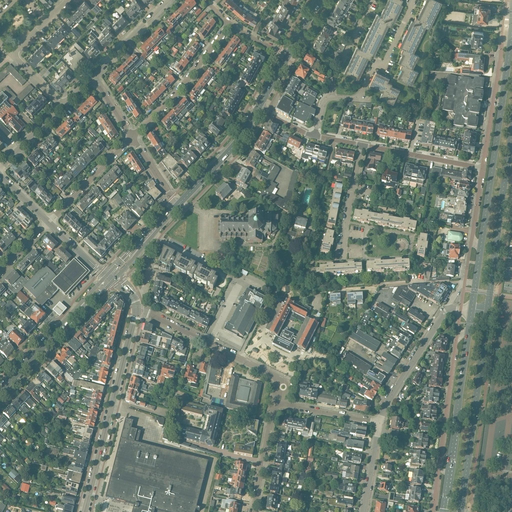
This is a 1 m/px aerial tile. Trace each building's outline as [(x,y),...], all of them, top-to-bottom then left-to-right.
[(143,7),(135,0),(132,0),(132,1),(130,4),(138,12),(143,7)] [(194,4),(194,3),(191,0),(189,0),(185,4),(191,11),(194,15),(198,10),(199,10),(194,4)] [(232,10),(237,4),(232,0),(228,6),(232,10)] [(288,6),(289,3),(284,0),(283,0),(282,3),(283,3),(281,5),(282,6),(280,9),(290,15),(292,12),(291,11),(293,9),(288,6)] [(353,8),(354,6),(348,3),(343,0),(338,0),(337,4),(345,9),(347,10),(349,7),(350,7),(353,8)] [(388,0),(381,16),(380,17),(377,15),(361,49),(360,50),(357,48),(345,73),(356,79),(367,57),(370,59),(372,54),(372,55),(387,24),(390,26),(392,21),(393,21),(401,4),(402,0),(388,0)] [(429,27),(441,2),(437,0),(427,0),(419,18),(416,16),(413,21),(400,47),(403,48),(401,53),(404,54),(400,63),(402,64),(400,68),(403,70),(399,78),(411,84),(416,72),(411,70),(417,56),(412,54),(426,25),(429,27)] [(80,5),(86,12),(91,7),(84,1),(80,5)] [(120,4),(118,6),(123,11),(125,9),(133,17),(138,12),(130,4),(127,7),(126,6),(124,8),(120,4)] [(182,7),(182,8),(180,10),(186,16),(191,11),(185,4),(182,7)] [(237,14),(242,9),(237,4),(232,10),(237,14)] [(342,14),(345,9),(337,4),(334,9),(342,14)] [(81,17),(86,12),(80,5),(75,10),(81,17)] [(474,12),(479,13),(479,14),(489,15),(490,8),(484,7),(484,6),(480,5),(480,8),(475,7),(474,12)] [(242,18),(246,13),(242,9),(237,14),(242,18)] [(286,20),(288,17),(289,18),(290,15),(280,9),(279,12),(278,12),(276,14),(274,17),(279,20),(281,17),(286,20)] [(334,9),(330,15),(339,20),(341,16),(343,18),(345,16),(342,14),(334,9)] [(75,10),(70,15),(77,21),(81,17),(75,10)] [(182,20),(186,16),(180,10),(176,14),(182,20)] [(246,13),(242,18),(249,22),(252,16),(253,14),(248,11),(247,13),(246,13)] [(253,14),(252,16),(249,22),(254,25),(257,19),(255,18),(257,14),(255,12),(253,14)] [(481,24),(481,22),(482,22),(482,21),(488,22),(489,15),(479,14),(479,13),(474,12),(473,23),(481,24)] [(207,15),(204,13),(198,19),(200,21),(202,19),(203,19),(207,15)] [(181,20),(182,20),(176,14),(171,19),(177,25),(179,22),(180,23),(182,21),(181,20)] [(72,26),(77,21),(70,15),(65,19),(72,26)] [(123,15),(118,20),(124,26),(129,21),(123,15)] [(339,20),(330,15),(327,21),(335,26),(339,20)] [(278,23),(279,20),(274,17),(272,20),(270,19),(267,25),(270,27),(279,32),(283,26),(278,23)] [(177,25),(171,19),(169,20),(166,23),(170,27),(167,31),(170,35),(173,32),(171,30),(177,25)] [(202,22),(206,25),(212,29),(216,24),(210,20),(208,22),(204,19),(202,22)] [(118,32),(124,26),(118,20),(113,26),(118,32)] [(326,24),(324,25),(325,25),(322,29),(332,35),(333,32),(335,29),(331,26),(330,27),(327,25),(326,24)] [(64,37),(69,32),(71,30),(65,25),(63,27),(61,25),(56,30),(64,37)] [(110,40),(115,35),(111,32),(113,30),(109,25),(108,25),(106,27),(101,31),(101,32),(110,40)] [(208,35),(212,29),(206,25),(202,30),(208,35)] [(78,36),(80,34),(73,27),(71,29),(78,36)] [(276,38),(279,32),(270,27),(269,29),(268,29),(266,32),(273,36),(273,37),(276,38)] [(95,38),(97,36),(89,28),(87,30),(89,32),(95,38)] [(204,40),(208,35),(202,30),(200,28),(196,34),(204,40)] [(322,29),(319,35),(328,40),(331,35),(332,35),(322,29)] [(59,42),(64,37),(56,30),(52,35),(59,42)] [(169,38),(172,36),(170,35),(167,31),(163,34),(159,30),(156,33),(156,34),(154,35),(162,43),(163,45),(165,42),(163,40),(167,36),(169,38)] [(472,35),(472,38),(482,39),(482,37),(483,37),(483,36),(484,34),(483,34),(483,32),(474,31),(473,36),(472,35)] [(99,34),(99,35),(97,37),(105,45),(110,40),(101,32),(99,34)] [(46,40),(48,42),(46,44),(52,49),(59,42),(52,35),(46,40)] [(162,43),(154,35),(150,40),(157,47),(162,43)] [(325,45),(328,40),(319,35),(316,40),(325,45)] [(191,49),(196,54),(200,48),(198,46),(198,45),(197,44),(199,42),(196,39),(194,38),(192,36),(190,39),(192,40),(187,47),(191,49)] [(481,41),(482,39),(472,38),(468,37),(468,40),(466,41),(466,43),(467,45),(472,46),(472,45),(481,46),(481,45),(482,45),(483,42),(482,42),(482,41),(481,41)] [(234,38),(230,43),(236,48),(240,42),(234,38)] [(157,47),(150,40),(145,44),(152,52),(157,47)] [(325,45),(316,40),(313,45),(322,51),(325,45)] [(90,47),(96,53),(101,48),(94,41),(91,43),(92,44),(90,47)] [(76,42),(73,44),(81,52),(84,50),(76,42)] [(232,53),(236,48),(230,43),(227,48),(232,53)] [(45,56),(52,49),(46,44),(44,46),(42,44),(37,49),(45,56)] [(152,52),(145,44),(143,46),(140,48),(144,53),(140,56),(144,60),(147,58),(146,58),(152,52)] [(84,56),(75,47),(69,53),(73,58),(70,61),(72,63),(70,66),(74,70),(74,69),(75,70),(78,67),(78,66),(82,62),(81,61),(82,60),(82,59),(84,56)] [(92,58),(96,53),(90,47),(87,49),(87,48),(84,51),(92,58)] [(185,53),(193,59),(196,54),(191,49),(187,47),(183,52),(185,53)] [(227,48),(223,53),(228,58),(232,53),(227,48)] [(40,61),(45,56),(37,49),(32,54),(40,61)] [(252,57),(254,59),(263,64),(266,58),(260,55),(261,54),(258,52),(257,52),(255,51),(252,57)] [(340,54),(336,51),(332,57),(338,60),(340,54)] [(181,58),(183,60),(189,64),(193,59),(185,53),(181,58)] [(218,57),(219,58),(225,63),(226,64),(230,59),(228,58),(223,53),(220,57),(219,56),(218,57)] [(35,66),(40,61),(32,54),(27,59),(35,66)] [(307,55),(306,58),(305,58),(304,60),(304,61),(304,62),(311,66),(309,69),(314,72),(319,62),(307,55)] [(468,65),(474,66),(483,67),(484,63),(485,64),(485,60),(476,60),(476,56),(457,55),(457,58),(469,59),(468,65)] [(144,60),(140,56),(137,60),(133,56),(130,59),(129,61),(134,67),(136,69),(143,63),(143,62),(144,60)] [(219,58),(219,59),(215,63),(221,68),(225,63),(219,58)] [(261,67),(263,64),(254,59),(251,64),(259,69),(260,67),(261,67)] [(188,64),(189,64),(183,60),(179,65),(185,69),(188,64)] [(129,61),(124,66),(130,72),(134,67),(129,61)] [(181,74),(185,69),(179,65),(176,62),(173,67),(171,66),(169,68),(178,75),(180,73),(181,74)] [(251,64),(248,70),(256,75),(259,71),(258,71),(259,69),(251,64)] [(125,76),(130,72),(124,66),(119,70),(120,70),(125,76)] [(73,81),(72,81),(74,78),(73,77),(75,74),(69,67),(66,70),(67,72),(62,77),(63,78),(66,82),(68,84),(69,84),(70,85),(73,81)] [(208,70),(207,70),(206,72),(207,73),(205,75),(211,79),(213,81),(214,82),(216,79),(214,78),(216,75),(217,76),(219,73),(218,71),(213,67),(210,71),(209,70),(208,70)] [(295,74),(296,75),(296,76),(304,80),(308,72),(300,67),(298,72),(297,71),(295,74)] [(117,71),(114,74),(121,81),(125,76),(120,70),(119,70),(118,72),(117,71)] [(244,76),(252,80),(254,77),(255,78),(256,75),(248,70),(244,76)] [(314,74),(319,77),(324,79),(326,76),(316,71),(314,74)] [(389,79),(375,73),(370,84),(384,92),(382,97),(394,103),(395,100),(396,97),(399,91),(391,87),(392,84),(388,82),(389,79)] [(123,82),(121,81),(114,74),(109,80),(113,84),(114,83),(116,85),(118,83),(120,85),(123,82)] [(211,79),(205,75),(201,80),(207,84),(209,86),(213,81),(211,79)] [(252,80),(244,76),(240,83),(239,82),(237,85),(242,88),(245,84),(249,86),(252,80)] [(453,127),(476,130),(479,107),(477,107),(478,103),(481,104),(483,94),(479,94),(480,90),(482,91),(483,80),(474,79),(473,82),(470,82),(470,79),(461,78),(460,81),(457,80),(457,78),(448,76),(446,86),(449,87),(448,89),(446,88),(442,111),(452,113),(452,110),(456,111),(458,114),(457,117),(455,117),(453,127)] [(58,91),(61,88),(62,90),(65,88),(66,88),(69,85),(68,85),(68,84),(66,82),(63,78),(62,77),(58,80),(57,79),(51,85),(58,91)] [(164,80),(166,81),(171,86),(175,82),(170,77),(168,79),(166,78),(164,80)] [(203,90),(207,84),(201,80),(197,85),(203,90)] [(291,85),(302,91),(305,86),(300,83),(294,80),(291,85)] [(169,90),(170,88),(170,87),(171,86),(166,81),(161,86),(166,91),(168,89),(169,90)] [(199,95),(203,90),(197,85),(193,90),(199,95)] [(233,96),(241,100),(244,95),(240,92),(242,88),(237,85),(235,88),(237,89),(235,92),(231,91),(229,94),(233,96)] [(288,90),(294,94),(295,92),(302,96),(304,92),(302,91),(291,85),(288,90)] [(161,86),(157,90),(162,95),(162,94),(163,95),(165,93),(164,92),(166,91),(161,86)] [(306,94),(307,94),(315,99),(318,93),(309,88),(306,94)] [(152,95),(157,100),(159,98),(159,99),(162,97),(161,96),(162,95),(157,90),(152,95)] [(201,97),(199,95),(193,90),(192,90),(190,92),(191,93),(189,95),(191,97),(189,99),(195,104),(197,101),(197,102),(201,97)] [(294,94),(288,90),(285,95),(294,101),(298,103),(300,100),(293,96),(294,94)] [(122,98),(125,103),(131,99),(128,94),(126,95),(124,92),(120,96),(122,98)] [(155,103),(154,102),(157,100),(152,95),(149,92),(144,97),(146,100),(144,102),(149,107),(151,105),(152,105),(152,104),(153,105),(155,103)] [(17,114),(11,108),(13,105),(15,107),(16,106),(12,102),(11,103),(7,99),(6,101),(0,94),(0,120),(6,126),(8,124),(18,134),(25,127),(15,117),(17,114)] [(314,117),(318,101),(315,99),(307,94),(301,105),(299,104),(296,112),(292,119),(304,124),(305,123),(305,124),(305,125),(307,126),(308,125),(308,124),(309,125),(313,117),(314,117)] [(285,95),(283,99),(283,98),(280,103),(279,102),(278,105),(279,105),(275,111),(288,119),(288,118),(292,120),(292,119),(296,112),(299,104),(298,103),(294,101),(285,95)] [(40,96),(35,101),(42,108),(49,101),(47,99),(45,101),(40,96)] [(230,101),(238,106),(241,100),(233,96),(230,101)] [(16,98),(12,102),(16,106),(17,106),(21,102),(16,98)] [(94,101),(93,101),(94,100),(92,98),(92,99),(91,98),(87,102),(93,108),(95,111),(101,104),(96,99),(94,101)] [(129,109),(135,105),(131,99),(125,103),(129,109)] [(179,104),(185,109),(186,111),(191,107),(184,100),(179,104)] [(225,106),(234,112),(238,106),(230,101),(227,100),(224,106),(225,106)] [(37,113),(42,108),(35,101),(30,106),(37,113)] [(83,107),(88,113),(93,108),(87,102),(83,107)] [(180,114),(185,109),(179,104),(175,109),(180,114)] [(132,114),(138,110),(135,105),(129,109),(132,114)] [(32,118),(37,113),(30,106),(23,112),(23,113),(28,118),(30,117),(32,118)] [(234,112),(225,106),(223,107),(221,110),(222,112),(221,113),(220,116),(225,119),(227,115),(231,117),(234,112)] [(84,117),(88,113),(83,107),(78,111),(84,117)] [(183,117),(180,114),(175,109),(170,114),(178,121),(183,117)] [(132,114),(136,120),(142,116),(143,114),(141,111),(141,112),(139,110),(138,110),(132,114)] [(74,115),(75,117),(73,119),(77,124),(80,121),(84,117),(78,111),(76,113),(76,112),(74,114),(75,115),(74,115)] [(178,121),(170,114),(166,118),(173,125),(175,123),(176,124),(178,121)] [(108,121),(107,118),(106,116),(105,116),(98,120),(101,125),(108,121)] [(169,130),(173,125),(166,118),(161,123),(167,128),(169,130)] [(219,118),(215,125),(220,130),(224,122),(219,118)] [(346,131),(346,130),(348,131),(351,119),(342,118),(341,126),(343,126),(343,130),(343,131),(346,131)] [(374,123),(368,122),(366,134),(372,135),(374,125),(377,126),(378,120),(378,119),(376,118),(376,119),(375,119),(374,123)] [(75,126),(77,124),(73,119),(71,122),(69,120),(65,125),(70,130),(75,126)] [(354,132),(357,120),(351,119),(348,131),(354,132)] [(354,132),(360,133),(362,121),(357,120),(354,132)] [(108,121),(101,125),(98,128),(102,133),(104,130),(112,126),(108,121)] [(368,122),(362,121),(360,133),(366,134),(368,122)] [(280,142),(280,141),(286,144),(290,137),(283,134),(281,138),(277,136),(279,133),(278,132),(281,129),(270,122),(265,131),(269,134),(268,135),(280,142)] [(431,143),(435,126),(435,123),(426,122),(422,138),(423,138),(422,139),(421,139),(421,140),(421,141),(421,142),(421,143),(422,143),(422,144),(423,144),(424,144),(425,144),(426,143),(426,142),(427,142),(429,143),(431,143)] [(222,132),(220,130),(215,125),(214,124),(208,131),(212,134),(213,133),(217,137),(222,132)] [(60,129),(66,135),(70,130),(65,125),(60,129)] [(115,131),(112,126),(104,130),(108,135),(115,131)] [(60,129),(58,131),(58,130),(56,132),(57,132),(56,133),(62,139),(66,135),(60,129)] [(147,137),(151,142),(157,139),(159,137),(154,130),(148,133),(150,135),(147,137)] [(111,140),(116,138),(118,137),(117,136),(118,136),(115,131),(108,135),(111,140)] [(474,142),(474,141),(475,141),(476,141),(476,140),(476,139),(475,138),(475,136),(470,135),(470,132),(465,131),(464,140),(474,142)] [(264,133),(262,135),(260,137),(261,138),(260,138),(268,142),(270,139),(272,141),(274,140),(274,139),(264,133)] [(209,148),(208,148),(210,146),(206,141),(208,139),(202,134),(200,137),(201,137),(197,142),(199,144),(205,150),(206,151),(209,148)] [(287,144),(293,147),(297,140),(291,137),(287,144)] [(46,143),(52,150),(55,148),(54,147),(56,144),(50,138),(50,139),(50,138),(48,138),(47,140),(48,141),(46,143)] [(271,144),(268,142),(260,138),(259,140),(258,141),(257,141),(257,143),(257,144),(265,148),(267,145),(269,146),(271,146),(271,144)] [(151,142),(154,148),(160,144),(157,139),(151,142)] [(192,146),(190,149),(194,153),(196,151),(201,155),(205,150),(199,144),(197,142),(195,140),(192,144),(196,147),(194,149),(192,146)] [(304,148),(300,146),(302,143),(297,140),(293,147),(298,150),(297,152),(298,152),(295,158),(300,161),(301,159),(303,149),(304,148)] [(474,142),(464,140),(463,143),(465,143),(464,146),(474,148),(475,145),(474,145),(474,142)] [(98,143),(94,147),(100,153),(102,152),(104,150),(104,149),(105,148),(100,143),(98,141),(97,142),(98,143)] [(54,151),(52,150),(46,143),(44,145),(43,144),(42,144),(41,146),(41,147),(42,147),(41,148),(43,150),(41,152),(47,158),(54,151)] [(160,144),(154,148),(158,154),(161,158),(167,154),(163,147),(165,146),(163,143),(160,144)] [(268,150),(265,148),(257,144),(256,146),(255,146),(254,148),(255,149),(254,149),(264,155),(266,151),(267,151),(268,150)] [(312,156),(314,147),(307,145),(306,150),(303,149),(301,159),(308,161),(309,158),(311,158),(312,156)] [(183,155),(192,164),(197,159),(192,155),(194,153),(190,149),(187,146),(185,148),(187,150),(183,155)] [(473,154),(474,153),(475,153),(475,152),(475,151),(475,150),(474,150),(474,148),(464,146),(463,146),(462,149),(464,150),(463,154),(467,155),(467,153),(473,154)] [(96,158),(100,153),(94,147),(90,152),(96,158)] [(314,147),(312,156),(311,158),(318,159),(321,148),(314,147)] [(323,165),(326,166),(329,156),(326,155),(328,150),(321,148),(318,159),(319,160),(319,161),(324,162),(323,165)] [(84,155),(91,162),(96,158),(90,152),(88,150),(84,154),(84,155)] [(337,150),(337,151),(336,151),(335,155),(333,155),(331,161),(337,162),(336,166),(339,166),(340,163),(342,152),(340,151),(337,150)] [(33,156),(39,162),(41,160),(44,163),(47,161),(48,162),(49,160),(47,158),(46,159),(41,155),(37,151),(33,156)] [(348,153),(342,152),(340,163),(346,164),(348,153)] [(262,159),(252,153),(249,159),(259,165),(262,159)] [(351,165),(352,165),(352,162),(353,163),(354,154),(348,153),(346,164),(351,165)] [(129,164),(131,163),(137,159),(133,154),(130,156),(129,154),(129,155),(128,154),(126,155),(128,157),(126,158),(129,162),(128,162),(129,164)] [(80,159),(87,166),(91,162),(84,155),(80,159)] [(176,180),(177,179),(183,173),(179,169),(181,167),(174,160),(171,157),(169,155),(161,162),(169,174),(171,174),(172,174),(171,175),(176,180)] [(174,160),(181,167),(183,165),(187,169),(192,164),(183,155),(182,155),(183,156),(180,159),(176,155),(173,155),(171,157),(174,160)] [(368,166),(367,170),(369,170),(376,172),(378,162),(379,162),(380,157),(370,155),(369,160),(371,160),(370,166),(368,166)] [(39,162),(33,156),(29,160),(32,164),(35,167),(38,165),(37,164),(39,162)] [(74,162),(77,165),(83,171),(87,166),(80,159),(79,158),(77,160),(74,162)] [(134,169),(141,165),(137,159),(131,163),(133,167),(132,168),(134,169)] [(252,172),(259,176),(260,176),(261,173),(259,172),(256,170),(259,165),(249,159),(245,164),(254,169),(252,172)] [(79,175),(83,171),(77,165),(74,162),(70,166),(79,175)] [(25,164),(20,169),(26,175),(29,173),(28,172),(30,170),(25,164)] [(144,171),(141,165),(134,169),(134,170),(135,172),(136,171),(138,175),(144,171)] [(66,171),(68,173),(75,179),(79,175),(70,166),(66,171)] [(404,178),(403,182),(410,183),(413,168),(413,167),(406,166),(404,173),(404,172),(403,176),(404,176),(403,178),(404,178)] [(122,174),(115,167),(110,172),(117,179),(122,174)] [(420,169),(419,169),(413,168),(410,183),(417,184),(420,169)] [(429,176),(431,176),(432,173),(435,174),(435,177),(443,179),(443,177),(442,176),(442,174),(441,173),(442,170),(433,168),(432,170),(430,170),(429,176)] [(24,178),(26,175),(20,169),(18,171),(17,170),(16,170),(15,171),(15,173),(15,174),(15,175),(17,176),(20,179),(23,177),(24,178)] [(423,181),(424,181),(426,170),(422,169),(422,170),(420,169),(417,184),(423,185),(423,181)] [(239,175),(247,180),(250,174),(243,170),(239,175)] [(451,181),(455,181),(460,182),(461,182),(462,173),(442,170),(441,173),(442,174),(442,176),(443,177),(443,179),(451,181)] [(462,173),(461,182),(461,180),(470,182),(471,172),(464,170),(464,174),(462,173)] [(113,183),(117,179),(110,172),(106,177),(113,183)] [(70,183),(75,179),(68,173),(66,175),(64,178),(70,183)] [(397,191),(398,184),(396,184),(396,183),(395,183),(397,177),(390,175),(390,174),(385,173),(384,179),(382,179),(381,183),(386,184),(389,184),(389,186),(394,188),(393,192),(396,192),(397,191)] [(244,185),(247,180),(239,175),(236,181),(238,182),(237,185),(246,190),(247,187),(244,185)] [(108,188),(113,183),(106,177),(101,181),(108,188)] [(66,188),(70,183),(64,178),(60,182),(66,188)] [(154,188),(156,187),(151,179),(150,180),(147,182),(144,184),(146,186),(143,189),(155,201),(161,195),(154,188)] [(35,184),(33,182),(31,181),(26,186),(30,190),(35,184)] [(104,193),(108,188),(101,181),(97,186),(104,193)] [(259,198),(268,203),(272,195),(277,186),(273,183),(268,181),(259,198)] [(460,182),(455,181),(454,186),(457,187),(456,190),(468,192),(469,192),(469,191),(470,190),(470,189),(469,189),(469,186),(467,186),(467,183),(461,182),(460,182)] [(65,189),(66,188),(60,182),(56,186),(62,192),(63,192),(65,190),(65,189)] [(217,197),(218,197),(222,201),(231,192),(231,191),(233,188),(228,183),(225,186),(224,185),(215,194),(216,194),(215,195),(217,197)] [(33,191),(35,193),(39,198),(45,191),(41,187),(40,188),(37,186),(33,191)] [(96,199),(101,194),(95,188),(90,193),(96,199)] [(0,199),(1,200),(8,207),(10,209),(14,205),(12,203),(10,205),(3,198),(5,196),(1,192),(2,191),(0,189),(0,199)] [(468,193),(468,192),(456,190),(455,190),(454,197),(467,199),(467,196),(469,196),(469,194),(468,193)] [(45,191),(39,198),(44,202),(50,196),(45,191)] [(52,193),(50,196),(44,202),(46,203),(45,204),(47,206),(48,206),(54,200),(52,198),(54,195),(52,193)] [(92,203),(96,199),(90,193),(86,197),(92,203)] [(140,203),(146,210),(150,206),(143,200),(142,198),(138,193),(136,195),(141,202),(140,203)] [(277,198),(275,196),(272,195),(268,203),(270,204),(273,206),(275,207),(287,214),(290,205),(291,201),(285,199),(283,201),(280,199),(277,198)] [(139,218),(143,214),(135,207),(134,205),(133,204),(132,204),(132,203),(129,199),(126,196),(122,200),(123,203),(125,205),(126,206),(138,218),(139,217),(139,218)] [(147,196),(143,200),(150,206),(152,207),(153,205),(152,204),(154,203),(147,196)] [(88,208),(92,203),(86,197),(81,202),(88,208)] [(464,217),(465,213),(466,213),(467,210),(465,209),(466,204),(466,200),(457,199),(456,203),(458,203),(457,210),(452,209),(451,214),(451,215),(454,215),(454,216),(464,217)] [(143,214),(146,210),(140,203),(137,201),(134,205),(135,207),(143,214)] [(83,213),(88,208),(81,202),(77,207),(83,213)] [(102,211),(105,214),(108,212),(110,210),(107,206),(102,211)] [(16,220),(18,218),(22,214),(24,212),(19,208),(11,216),(16,220)] [(126,231),(136,222),(125,211),(118,219),(117,218),(115,220),(126,231)] [(374,223),(375,216),(371,215),(371,214),(359,211),(359,213),(354,212),(353,219),(357,220),(357,221),(369,224),(370,222),(374,223)] [(22,214),(18,218),(23,223),(28,217),(28,216),(26,214),(26,215),(24,212),(22,214)] [(68,225),(74,219),(69,214),(63,220),(68,225)] [(220,234),(220,238),(219,239),(220,239),(220,240),(223,241),(226,241),(226,240),(230,240),(230,238),(231,238),(235,238),(236,238),(240,238),(240,239),(240,240),(248,240),(248,243),(262,244),(262,239),(265,239),(265,236),(271,236),(271,234),(274,235),(277,231),(278,217),(263,216),(263,214),(249,214),(249,217),(241,216),(241,218),(240,218),(236,218),(235,218),(231,218),(231,216),(226,216),(226,215),(223,215),(220,215),(220,216),(220,223),(220,225),(220,230),(220,231),(220,233),(220,234)] [(394,227),(396,220),(392,219),(392,218),(379,215),(379,217),(375,216),(374,223),(378,224),(377,225),(390,228),(390,226),(394,227)] [(308,238),(308,237),(309,237),(310,232),(305,230),(307,222),(297,219),(297,217),(292,216),(287,236),(295,238),(294,241),(295,243),(300,244),(301,240),(307,242),(308,238)] [(455,225),(455,226),(458,226),(458,228),(463,228),(463,226),(463,222),(464,222),(464,220),(464,219),(447,216),(446,224),(455,225)] [(33,221),(28,217),(23,223),(20,225),(25,230),(33,221)] [(73,230),(79,223),(74,219),(68,225),(73,230)] [(396,220),(394,227),(398,228),(398,229),(410,232),(411,230),(415,231),(416,224),(412,223),(412,222),(400,219),(400,221),(396,220)] [(83,228),(79,223),(73,230),(77,234),(83,228)] [(78,235),(83,239),(89,233),(91,231),(86,226),(78,235)] [(117,241),(122,236),(113,227),(111,229),(110,229),(108,232),(117,241)] [(332,230),(324,228),(324,231),(327,231),(326,236),(324,236),(321,248),(323,248),(322,253),(329,254),(330,250),(332,250),(334,238),(333,238),(334,234),(331,233),(332,230)] [(107,239),(113,245),(117,241),(108,232),(105,237),(107,239)] [(454,243),(455,241),(459,242),(460,242),(460,241),(461,241),(462,240),(462,239),(462,238),(462,237),(461,236),(460,235),(459,235),(449,233),(449,236),(444,236),(443,242),(454,243)] [(9,234),(7,236),(5,238),(11,244),(15,240),(9,234)] [(89,238),(105,253),(109,249),(102,243),(100,245),(96,242),(98,240),(96,239),(97,238),(93,234),(89,238)] [(48,246),(53,240),(48,236),(43,242),(45,244),(42,246),(45,249),(48,246)] [(418,240),(416,252),(417,252),(417,257),(424,258),(425,253),(426,254),(428,241),(427,241),(427,237),(420,236),(419,240),(418,240)] [(105,253),(89,238),(88,237),(84,242),(90,248),(89,249),(98,257),(99,256),(101,258),(105,253)] [(7,248),(11,244),(5,238),(1,242),(7,248)] [(109,249),(113,245),(107,239),(102,243),(109,249)] [(58,245),(53,240),(48,246),(52,251),(58,245)] [(445,252),(447,252),(459,254),(459,253),(460,253),(460,252),(460,251),(460,250),(460,249),(459,249),(460,247),(458,247),(458,246),(446,245),(445,252)] [(56,254),(61,259),(66,253),(62,249),(56,254)] [(163,249),(159,266),(158,270),(165,272),(166,272),(167,269),(169,270),(170,268),(172,268),(172,267),(177,270),(177,269),(185,273),(185,274),(189,276),(189,278),(192,279),(193,278),(197,280),(198,279),(206,283),(205,284),(210,286),(209,288),(213,290),(217,281),(214,279),(216,276),(198,267),(196,270),(194,269),(195,265),(177,256),(175,261),(172,260),(175,255),(163,249)] [(34,251),(29,256),(35,261),(37,263),(41,259),(42,260),(44,258),(41,255),(39,256),(34,251)] [(51,251),(45,257),(47,259),(51,255),(52,255),(53,253),(51,251)] [(460,255),(459,254),(447,252),(446,256),(446,258),(456,260),(458,260),(458,258),(459,257),(459,256),(460,255)] [(59,265),(56,268),(58,270),(61,267),(62,268),(71,258),(66,253),(61,259),(63,262),(59,266),(59,265)] [(31,265),(35,261),(29,256),(25,260),(31,265)] [(220,265),(219,267),(220,268),(222,269),(223,270),(223,271),(225,271),(226,271),(227,272),(230,272),(231,272),(233,271),(235,271),(238,270),(239,269),(240,267),(241,265),(241,263),(240,261),(239,260),(238,258),(238,257),(236,256),(234,256),(232,256),(229,258),(227,261),(225,264),(223,264),(220,265)] [(8,278),(21,291),(24,288),(35,299),(33,301),(41,308),(49,299),(50,300),(53,296),(59,290),(65,296),(87,273),(74,260),(61,273),(58,270),(56,268),(49,262),(49,261),(40,271),(34,277),(30,281),(26,278),(24,280),(21,276),(19,278),(13,272),(8,278)] [(21,264),(26,270),(31,265),(25,260),(21,264)] [(398,272),(399,272),(405,271),(405,270),(409,270),(409,262),(404,262),(404,261),(392,262),(392,263),(388,263),(388,271),(392,271),(392,272),(398,272)] [(384,271),(388,271),(388,263),(383,264),(383,262),(371,263),(371,264),(366,265),(367,272),(371,272),(371,273),(384,273),(384,271)] [(22,274),(26,270),(21,264),(17,269),(22,274)] [(340,266),(341,274),(345,273),(345,275),(350,275),(352,274),(357,274),(357,273),(362,272),(361,265),(357,265),(357,264),(344,264),(344,266),(340,266)] [(447,276),(446,277),(449,277),(454,278),(455,267),(454,267),(455,264),(446,264),(446,266),(448,266),(447,276)] [(336,274),(341,274),(340,266),(336,266),(336,265),(323,266),(323,267),(319,267),(319,269),(318,269),(318,266),(314,266),(314,269),(313,269),(312,269),(312,270),(311,270),(311,271),(310,271),(310,272),(310,273),(310,274),(311,275),(312,276),(313,276),(314,277),(317,276),(316,274),(319,274),(319,275),(324,275),(324,276),(336,275),(336,274)] [(166,286),(169,286),(183,294),(186,289),(160,275),(157,274),(156,279),(156,280),(156,283),(163,285),(166,285),(166,286)] [(16,297),(21,291),(8,278),(2,283),(9,290),(13,294),(16,297)] [(166,285),(163,285),(156,283),(155,286),(154,286),(154,288),(154,289),(162,291),(162,288),(165,289),(166,286),(166,285)] [(443,285),(430,286),(429,286),(429,287),(432,289),(431,291),(432,292),(431,293),(427,290),(426,291),(438,298),(440,294),(443,290),(444,288),(445,286),(443,285)] [(423,295),(426,291),(427,290),(431,293),(432,292),(431,291),(432,289),(429,287),(429,286),(430,286),(394,288),(391,294),(393,295),(391,299),(408,309),(416,294),(426,300),(427,299),(434,304),(435,303),(428,298),(423,295)] [(444,288),(443,290),(440,294),(438,298),(435,302),(439,305),(449,290),(446,288),(447,287),(445,286),(444,288)] [(153,294),(152,295),(160,297),(162,291),(154,289),(153,292),(152,294),(153,294)] [(248,334),(260,311),(266,299),(246,289),(241,299),(229,325),(227,324),(224,331),(236,337),(238,335),(243,337),(245,333),(248,334)] [(435,302),(438,298),(426,291),(423,295),(428,298),(435,303),(435,302)] [(363,301),(363,293),(355,294),(356,303),(363,303),(363,301)] [(112,297),(111,297),(111,298),(112,299),(106,305),(110,309),(113,306),(115,307),(117,304),(121,300),(120,299),(118,298),(114,294),(114,295),(112,297)] [(341,302),(341,294),(330,295),(331,303),(341,302)] [(356,305),(356,303),(355,294),(347,294),(348,305),(356,305)] [(159,301),(160,297),(152,295),(151,301),(152,301),(151,302),(153,303),(154,302),(161,306),(162,303),(159,301)] [(161,306),(162,306),(162,307),(164,308),(164,307),(166,309),(170,301),(165,298),(161,306)] [(121,300),(117,304),(115,307),(117,310),(116,313),(123,315),(124,310),(126,309),(126,307),(127,306),(123,303),(123,302),(121,300)] [(175,303),(171,312),(174,313),(174,312),(176,314),(180,306),(181,304),(182,303),(177,300),(175,303)] [(175,303),(170,301),(166,309),(169,310),(169,311),(171,312),(175,303)] [(304,324),(306,320),(305,320),(310,309),(305,307),(303,311),(293,306),(294,305),(293,304),(293,305),(286,301),(284,306),(282,304),(280,307),(290,312),(293,314),(291,317),(304,324)] [(10,302),(4,308),(11,315),(17,308),(10,302)] [(60,302),(53,310),(60,317),(67,308),(60,302)] [(29,309),(42,321),(46,316),(33,304),(29,309)] [(197,309),(195,308),(196,305),(194,304),(193,305),(192,308),(190,311),(186,319),(189,320),(189,321),(191,322),(191,321),(195,313),(197,309)] [(374,313),(388,321),(392,315),(388,313),(389,311),(379,304),(374,313)] [(37,326),(42,321),(29,309),(24,305),(22,307),(19,310),(37,326)] [(112,314),(113,312),(110,309),(106,305),(103,309),(102,308),(100,311),(106,316),(110,312),(112,314)] [(185,308),(180,306),(176,314),(179,315),(179,316),(181,317),(185,308)] [(280,331),(290,312),(280,307),(278,306),(266,331),(270,333),(269,334),(273,336),(273,337),(276,338),(274,343),(273,345),(289,354),(294,345),(298,347),(297,348),(301,350),(301,351),(305,353),(309,345),(308,345),(318,326),(306,320),(304,324),(299,334),(298,335),(298,337),(295,336),(294,338),(280,331)] [(184,318),(186,319),(190,311),(185,308),(181,317),(184,318)] [(195,313),(191,321),(191,322),(194,323),(196,324),(200,316),(202,313),(202,312),(197,309),(195,313)] [(413,310),(411,313),(423,321),(425,318),(413,310)] [(101,321),(106,316),(100,311),(98,313),(99,313),(95,317),(101,322),(102,322),(101,321)] [(391,315),(406,323),(403,328),(414,336),(417,330),(407,324),(409,321),(393,312),(391,315)] [(421,324),(423,321),(411,313),(408,317),(421,324)] [(205,318),(200,316),(196,324),(199,325),(199,326),(201,327),(205,318)] [(98,326),(101,322),(95,317),(93,319),(93,318),(91,320),(98,326)] [(21,322),(32,332),(36,327),(29,321),(27,323),(21,318),(19,320),(21,322)] [(205,318),(201,327),(204,328),(207,329),(211,321),(205,318)] [(89,323),(87,325),(93,331),(98,326),(91,320),(89,322),(89,323)] [(28,336),(32,332),(21,322),(19,324),(23,328),(21,330),(28,336)] [(120,328),(120,325),(110,322),(109,322),(108,323),(109,324),(113,325),(112,328),(119,330),(120,330),(120,328)] [(89,335),(93,331),(87,325),(85,327),(83,329),(89,335)] [(172,338),(145,325),(143,334),(156,337),(157,338),(159,338),(167,340),(171,341),(172,338)] [(390,329),(393,331),(395,332),(410,342),(412,338),(404,333),(404,334),(392,327),(390,329)] [(9,332),(21,343),(25,339),(23,338),(25,335),(17,328),(15,331),(12,328),(9,332)] [(79,333),(84,338),(86,340),(88,338),(88,337),(89,335),(83,329),(81,331),(79,333)] [(21,343),(9,332),(7,334),(3,331),(3,335),(8,340),(10,338),(18,346),(21,343)] [(359,331),(356,336),(351,334),(348,338),(374,354),(380,343),(359,331)] [(410,342),(395,332),(393,335),(400,340),(408,345),(410,342)] [(75,337),(75,338),(74,339),(89,353),(91,351),(88,349),(90,347),(86,343),(87,342),(85,341),(82,339),(84,338),(79,333),(77,335),(75,337)] [(117,338),(118,335),(107,333),(107,335),(110,336),(109,339),(117,341),(118,338),(117,338)] [(157,338),(156,337),(143,334),(142,338),(149,340),(156,342),(157,338)] [(389,339),(393,341),(405,349),(408,345),(400,340),(399,342),(391,336),(389,339)] [(434,342),(432,345),(445,347),(446,347),(448,338),(445,338),(445,337),(444,337),(444,336),(443,336),(442,337),(442,338),(439,337),(439,342),(438,343),(435,342),(434,342)] [(156,342),(149,340),(142,338),(141,344),(155,347),(156,342)] [(171,347),(176,349),(179,342),(178,341),(178,340),(176,339),(175,340),(171,347)] [(87,355),(85,352),(81,348),(82,347),(74,340),(71,343),(82,354),(85,357),(87,355)] [(395,347),(403,352),(405,349),(393,341),(391,344),(395,347)] [(15,350),(8,344),(6,342),(5,342),(4,342),(3,342),(2,342),(2,343),(0,344),(11,354),(15,350)] [(69,342),(67,344),(68,346),(79,357),(82,354),(71,343),(70,343),(69,342)] [(181,343),(179,342),(176,349),(175,352),(177,353),(178,351),(182,352),(184,348),(183,347),(184,344),(184,343),(182,342),(181,343)] [(0,352),(7,358),(11,354),(0,344),(0,352)] [(114,352),(114,351),(115,348),(115,346),(104,344),(104,346),(107,347),(106,350),(114,352)] [(388,348),(401,356),(403,352),(395,347),(391,344),(388,348)] [(140,346),(139,351),(152,354),(153,349),(140,346)] [(66,348),(66,349),(65,348),(64,349),(62,352),(74,363),(76,361),(71,356),(72,355),(70,353),(71,352),(66,348)] [(109,368),(112,360),(97,356),(98,352),(99,349),(94,348),(91,351),(89,353),(90,354),(88,362),(87,365),(109,370),(109,368)] [(344,349),(342,348),(336,358),(338,359),(344,349)] [(391,355),(398,360),(401,356),(388,348),(386,351),(391,354),(391,355)] [(99,349),(98,352),(97,356),(112,360),(113,356),(114,354),(113,353),(113,352),(99,349)] [(72,365),(74,363),(62,352),(59,355),(66,362),(67,361),(72,365)] [(366,377),(374,382),(377,377),(369,372),(372,367),(349,353),(348,353),(346,352),(344,356),(346,358),(343,363),(364,376),(366,377)] [(434,362),(443,363),(443,361),(444,361),(444,358),(444,357),(438,356),(438,354),(430,353),(429,355),(435,356),(434,362)] [(395,361),(384,354),(383,354),(381,358),(386,361),(394,366),(396,363),(394,362),(395,361)] [(66,362),(59,355),(58,355),(56,358),(55,359),(62,365),(60,367),(67,373),(67,374),(72,378),(77,373),(75,371),(74,370),(71,372),(70,370),(69,371),(68,370),(70,368),(64,363),(66,362)] [(206,395),(208,385),(211,367),(213,359),(210,358),(203,394),(206,395)] [(391,371),(394,366),(386,361),(384,364),(379,361),(378,363),(383,366),(391,371)] [(52,362),(49,366),(60,376),(63,373),(52,362)] [(136,362),(135,367),(157,373),(158,370),(159,366),(154,365),(153,369),(144,367),(145,364),(136,362)] [(208,365),(201,363),(199,372),(206,374),(208,365)] [(389,374),(391,371),(383,366),(381,368),(377,365),(376,367),(387,374),(387,373),(389,374)] [(63,379),(60,376),(49,366),(45,369),(56,380),(57,379),(60,382),(63,379)] [(164,366),(162,371),(175,375),(176,369),(164,366)] [(188,366),(184,381),(192,383),(192,384),(196,385),(198,377),(196,377),(197,376),(196,375),(197,371),(193,370),(194,368),(188,366)] [(156,375),(157,373),(135,367),(133,372),(156,378),(156,375)] [(175,375),(162,371),(161,376),(160,376),(158,384),(163,386),(165,378),(173,380),(175,375)] [(47,384),(49,386),(53,382),(43,372),(39,376),(47,384)] [(154,383),(156,378),(133,372),(132,377),(142,379),(142,380),(154,383)] [(72,383),(73,380),(72,378),(67,374),(67,373),(64,376),(72,383)] [(106,381),(89,376),(81,374),(79,379),(90,382),(90,380),(93,380),(92,382),(105,386),(106,384),(107,381),(106,381)] [(417,375),(416,374),(415,376),(416,377),(412,382),(413,383),(413,384),(415,385),(416,385),(417,385),(418,385),(419,385),(420,383),(420,382),(419,382),(422,378),(421,377),(417,375)] [(232,375),(225,409),(233,410),(255,415),(262,384),(255,383),(254,384),(238,379),(239,377),(232,375)] [(379,375),(377,377),(374,382),(381,386),(384,382),(386,379),(379,375)] [(51,387),(49,386),(47,384),(39,376),(36,380),(41,385),(42,384),(49,390),(51,387)] [(131,379),(131,380),(130,381),(130,383),(130,384),(130,385),(143,389),(146,390),(147,386),(144,386),(144,383),(131,379)] [(365,384),(370,387),(378,392),(380,387),(368,379),(366,382),(365,384)] [(36,380),(32,383),(41,391),(44,394),(46,392),(40,386),(41,385),(36,380)] [(303,398),(305,398),(307,386),(308,385),(308,383),(300,382),(300,381),(299,380),(298,380),(297,385),(299,385),(299,388),(300,388),(300,392),(300,393),(299,397),(300,397),(300,398),(303,398)] [(94,392),(103,395),(104,389),(75,381),(73,387),(74,388),(88,391),(92,392),(92,391),(94,392)] [(37,395),(41,391),(32,383),(29,387),(34,392),(37,395)] [(375,396),(378,392),(370,387),(365,384),(363,386),(368,390),(367,392),(375,396)] [(143,389),(130,385),(129,387),(129,388),(128,390),(129,391),(128,391),(138,394),(139,389),(140,389),(140,390),(147,392),(147,390),(146,390),(143,389)] [(311,399),(311,400),(313,400),(316,400),(319,386),(313,385),(313,387),(311,399)] [(33,393),(34,392),(29,387),(25,390),(37,402),(39,399),(33,393)] [(425,388),(424,393),(426,393),(426,397),(438,398),(439,398),(439,396),(439,395),(438,395),(439,394),(437,394),(438,392),(430,391),(430,389),(426,388),(425,388)] [(372,401),(375,396),(367,392),(362,389),(359,394),(365,398),(366,398),(372,401)] [(128,391),(128,394),(127,394),(126,396),(127,396),(127,397),(136,399),(135,399),(135,397),(143,399),(144,395),(138,394),(128,391)] [(319,395),(317,403),(337,406),(339,407),(340,399),(341,397),(319,391),(319,395)] [(341,397),(340,399),(343,400),(345,397),(349,399),(351,394),(343,391),(341,395),(342,395),(341,397)] [(24,392),(21,395),(32,406),(35,403),(30,398),(24,392)] [(31,408),(32,406),(21,395),(18,399),(24,404),(25,403),(31,408)] [(59,402),(63,405),(66,401),(64,400),(61,397),(58,400),(59,402)] [(127,397),(127,398),(126,398),(125,401),(126,401),(125,403),(130,404),(153,411),(153,407),(141,404),(135,402),(136,399),(127,397)] [(26,406),(24,404),(18,399),(15,402),(26,412),(28,410),(25,407),(26,406)] [(341,401),(341,400),(343,400),(340,399),(339,407),(346,408),(347,403),(341,401)] [(100,406),(85,402),(82,401),(82,404),(90,406),(90,408),(99,410),(100,406)] [(24,415),(26,412),(15,402),(11,406),(17,411),(19,410),(24,415)] [(181,412),(188,414),(191,404),(184,402),(181,412)] [(195,416),(198,405),(191,404),(188,414),(194,415),(195,416)] [(205,407),(198,405),(195,416),(202,418),(203,414),(203,412),(205,408),(205,407)] [(16,413),(10,407),(7,410),(13,416),(12,417),(16,421),(18,423),(19,422),(20,422),(23,419),(18,415),(17,416),(15,414),(16,413)] [(424,413),(427,414),(436,415),(436,414),(436,415),(437,414),(437,413),(437,412),(436,412),(436,411),(435,411),(436,409),(422,407),(421,410),(424,410),(424,413)] [(78,411),(82,412),(97,416),(98,412),(89,410),(89,412),(83,410),(83,409),(79,408),(78,411)] [(205,408),(203,412),(203,414),(205,414),(204,416),(209,417),(208,420),(209,420),(205,432),(203,430),(202,431),(203,433),(199,432),(195,431),(192,430),(191,430),(188,429),(188,430),(183,429),(181,437),(185,439),(189,440),(193,441),(192,441),(193,441),(196,442),(197,442),(200,443),(202,444),(213,447),(222,412),(206,408),(205,408)] [(52,409),(48,413),(55,419),(58,415),(52,409)] [(13,416),(7,410),(3,414),(9,420),(10,419),(15,423),(16,421),(12,417),(13,416)] [(436,416),(436,415),(427,414),(424,413),(421,413),(420,419),(434,421),(434,419),(435,419),(436,419),(437,418),(437,416),(436,416)] [(0,422),(4,426),(6,428),(7,429),(11,424),(2,416),(1,416),(0,416),(0,422)] [(158,417),(158,420),(161,425),(164,426),(166,419),(158,417)] [(288,418),(286,418),(286,417),(284,417),(283,417),(282,421),(281,421),(280,425),(284,426),(284,427),(286,428),(288,419),(288,418)] [(105,498),(107,499),(134,505),(132,511),(195,511),(196,511),(199,511),(200,510),(200,509),(196,508),(208,462),(135,443),(138,431),(132,429),(134,422),(126,420),(125,422),(117,454),(114,464),(105,498)] [(256,436),(258,423),(249,421),(248,431),(256,436)] [(350,430),(351,430),(366,433),(366,429),(356,427),(357,424),(352,423),(351,426),(345,425),(344,429),(345,429),(350,430)] [(420,432),(429,433),(430,426),(421,424),(421,428),(419,428),(418,432),(420,432)] [(351,430),(350,430),(345,429),(345,433),(351,435),(356,436),(365,437),(366,433),(351,430)] [(91,441),(92,436),(76,432),(76,435),(83,437),(83,438),(91,441)] [(345,443),(346,437),(337,436),(329,434),(329,436),(326,435),(325,439),(343,443),(345,443)] [(418,442),(427,443),(428,443),(429,442),(429,441),(428,440),(428,439),(427,439),(427,437),(414,435),(413,438),(419,439),(418,442)] [(343,443),(343,445),(353,447),(353,446),(363,448),(364,444),(351,442),(352,439),(351,438),(346,437),(345,443),(343,443)] [(80,448),(88,450),(90,445),(77,442),(76,445),(74,445),(73,447),(80,448)] [(243,455),(252,457),(255,443),(245,446),(243,455)] [(245,446),(235,444),(234,454),(243,455),(245,446)] [(73,460),(77,461),(76,462),(69,461),(69,463),(72,464),(76,465),(84,467),(87,455),(74,452),(67,450),(65,449),(64,454),(74,457),(73,460)] [(409,455),(413,455),(413,459),(414,459),(425,460),(426,458),(426,457),(425,457),(426,455),(424,455),(424,454),(414,452),(414,451),(410,451),(409,455)] [(284,460),(275,459),(274,464),(280,465),(280,468),(286,469),(287,464),(283,463),(284,460)] [(247,468),(242,467),(243,464),(238,463),(237,466),(239,466),(238,472),(246,474),(247,468)] [(359,469),(352,467),(352,466),(349,466),(348,468),(347,472),(358,475),(359,469)] [(383,472),(382,474),(385,475),(387,475),(395,476),(395,475),(394,473),(392,473),(393,467),(382,466),(383,466),(383,472)] [(82,476),(83,471),(68,468),(67,470),(74,472),(73,473),(82,476)] [(288,470),(286,469),(280,468),(279,472),(273,471),(272,476),(280,478),(284,478),(285,473),(288,474),(288,470)] [(13,479),(18,474),(13,470),(9,474),(13,479)] [(408,478),(411,479),(422,480),(423,480),(423,479),(424,477),(423,476),(422,476),(422,474),(416,473),(416,472),(412,472),(412,471),(409,471),(408,478)] [(81,480),(82,476),(73,473),(66,472),(65,476),(68,477),(81,480)] [(245,480),(246,474),(238,472),(235,472),(234,475),(233,474),(232,478),(237,478),(245,480)] [(346,472),(345,478),(357,481),(358,475),(347,472),(346,472)] [(18,484),(22,479),(18,475),(14,480),(18,484)] [(356,486),(349,484),(349,482),(344,481),(343,484),(339,483),(338,490),(344,491),(344,492),(355,494),(356,486)] [(390,485),(386,484),(386,483),(381,483),(379,491),(388,493),(389,489),(390,489),(390,485)] [(1,487),(7,493),(10,490),(4,484),(1,487)] [(275,492),(275,495),(280,496),(282,488),(270,486),(269,491),(275,492)] [(77,493),(78,491),(65,488),(62,487),(61,490),(66,491),(65,493),(77,496),(77,493)] [(409,495),(420,497),(420,496),(421,496),(421,494),(421,493),(420,493),(420,491),(414,490),(414,489),(410,489),(410,488),(407,488),(407,490),(410,490),(409,495)] [(242,495),(243,491),(235,490),(230,489),(229,495),(230,495),(230,498),(235,499),(235,496),(241,498),(241,497),(242,497),(243,495),(242,495)] [(420,497),(409,495),(406,495),(405,502),(408,503),(408,502),(412,503),(412,502),(418,503),(419,501),(419,500),(420,500),(421,500),(421,498),(420,497)] [(63,496),(62,503),(74,506),(76,500),(63,496)] [(225,509),(229,510),(237,511),(238,506),(237,505),(237,502),(235,502),(235,501),(230,500),(229,501),(226,500),(225,509)] [(333,506),(346,508),(346,506),(352,507),(353,503),(336,500),(334,500),(333,506)] [(376,507),(375,509),(384,511),(385,508),(388,508),(389,506),(393,507),(393,503),(387,502),(387,505),(377,503),(376,506),(376,507)] [(267,503),(266,506),(267,506),(266,509),(272,510),(272,511),(276,511),(277,511),(278,508),(277,508),(277,505),(267,503)]
